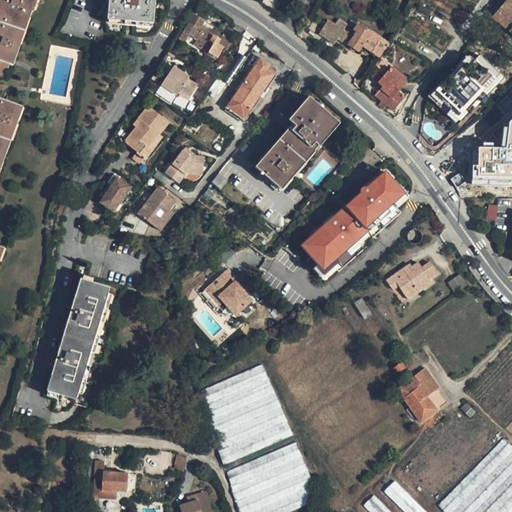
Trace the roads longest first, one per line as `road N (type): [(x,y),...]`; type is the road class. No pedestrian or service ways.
road 1 (unclassified): [(222,0),(287,44),(393,139)]
road 2 (unclassified): [(393,139),(511,294)]
road 3 (residential): [(393,139),(487,0)]
